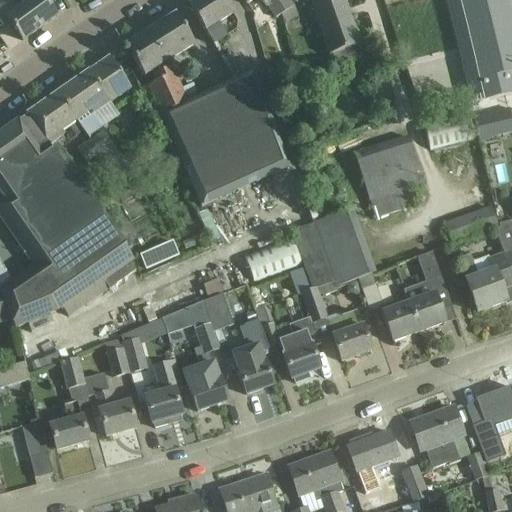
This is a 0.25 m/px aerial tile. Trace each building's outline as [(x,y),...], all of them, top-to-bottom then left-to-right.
[(45,0),(15,0),(20,6),(4,17),(22,42),(57,17),(45,1),(45,0)] [(233,14),(224,0),(199,0),(189,7),(199,24),(204,33),(205,32),(213,45),(226,37),(217,24),(233,14)] [(283,13),(275,0),(241,0),(245,6),(254,0),(258,0),(265,9),(267,8),(274,20),(272,21),(278,31),(285,26),(280,15),(283,13)] [(275,0),(283,13),(293,7),(288,0),(275,0)] [(310,0),(329,57),(334,70),(356,62),(352,49),(359,46),(344,1),(347,0),(310,0)] [(511,0),(452,0),(478,104),(511,95),(511,0)] [(202,207),(257,182),(249,163),(253,161),(220,88),(187,103),(171,68),(168,62),(194,46),(175,16),(125,47),(138,69),(145,64),(147,67),(150,74),(142,78),(202,207)] [(299,68),(294,54),(285,58),(290,71),(299,68)] [(103,133),(91,116),(130,89),(120,75),(109,58),(57,94),(76,122),(90,142),(103,133)] [(290,167),(253,73),(220,88),(253,161),(249,163),(257,182),(290,167)] [(76,122),(57,94),(26,116),(49,146),(64,136),(61,132),(76,122)] [(511,133),(511,121),(509,109),(473,118),(479,142),(511,133)] [(466,116),(423,127),(429,150),(472,138),(466,116)] [(18,122),(0,133),(0,194),(3,199),(0,201),(0,219),(33,267),(11,281),(0,289),(0,291),(2,297),(11,320),(15,328),(54,312),(62,306),(70,318),(135,272),(133,259),(126,249),(127,249),(56,148),(52,151),(49,146),(27,118),(19,123),(18,122)] [(99,154),(103,160),(119,183),(132,174),(112,146),(103,133),(90,142),(99,154)] [(408,139),(354,155),(369,201),(397,192),(401,204),(413,200),(410,188),(423,184),(408,139)] [(98,164),(103,160),(99,154),(90,142),(78,150),(87,163),(94,158),(98,164)] [(495,231),(496,232),(500,231),(499,226),(497,226),(490,208),(445,225),(452,246),(495,231)] [(511,225),(511,223),(499,226),(500,231),(496,232),(505,258),(511,278),(511,225)] [(312,292),(334,284),(335,284),(314,224),(291,232),(312,292)] [(146,268),(183,258),(179,241),(141,252),(146,268)] [(245,259),(253,281),(300,263),(291,241),(245,259)] [(472,264),(469,256),(458,260),(466,284),(470,295),(477,314),(478,313),(505,303),(506,303),(500,289),(511,284),(511,279),(508,269),(505,258),(490,264),(488,258),(472,264)] [(403,292),(408,305),(418,334),(443,325),(440,318),(453,313),(434,260),(418,265),(425,284),(403,292)] [(302,268),(289,273),(297,297),(310,292),(302,268)] [(383,307),(372,276),(358,281),(370,312),(383,307)] [(334,284),(312,292),(302,296),(312,324),(327,318),(319,295),(322,295),(322,297),(337,291),(334,284)] [(224,296),(203,303),(203,304),(211,325),(211,326),(214,333),(234,326),(224,296)] [(0,324),(11,320),(2,297),(0,297),(0,324)] [(203,304),(164,320),(168,336),(192,327),(200,349),(194,351),(200,369),(211,365),(208,355),(220,351),(214,333),(211,326),(210,326),(203,304)] [(418,334),(408,305),(382,315),(393,344),(394,344),(393,343),(418,334)] [(356,313),(327,323),(333,338),(335,344),(334,344),(341,363),(342,363),(342,362),(370,352),(370,353),(371,352),(362,328),(361,328),(356,313)] [(279,345),(284,358),(283,358),(284,362),(291,381),(293,380),(295,384),(308,379),(306,375),(318,370),(318,371),(319,370),(311,348),(320,345),(312,324),(311,320),(289,327),(294,340),(280,345),(279,345)] [(268,349),(258,322),(244,327),(252,349),(232,356),(246,396),(273,387),(269,377),(278,374),(268,349)] [(268,349),(279,345),(280,345),(273,326),(261,330),(268,349)] [(134,332),(120,338),(122,345),(121,345),(129,375),(148,371),(140,340),(139,340),(137,340),(134,332)] [(129,375),(121,345),(120,345),(119,341),(105,345),(107,355),(106,356),(112,380),(129,375)] [(66,392),(84,387),(77,359),(58,364),(66,392)] [(78,359),(77,359),(84,387),(87,398),(95,396),(100,414),(99,414),(106,438),(136,430),(129,406),(114,410),(104,375),(83,381),(78,359)] [(152,426),(154,425),(155,429),(169,425),(168,421),(182,417),(174,391),(181,389),(173,362),(152,368),(160,395),(144,400),(152,426)] [(0,371),(0,390),(29,382),(24,365),(0,371)] [(217,381),(211,365),(200,369),(184,375),(197,413),(227,403),(220,380),(217,381)] [(511,393),(510,388),(475,401),(483,424),(472,428),(485,465),(505,458),(494,428),(511,421),(511,393)] [(88,443),(77,404),(64,408),(68,423),(49,428),(56,452),(88,443)] [(463,437),(453,409),(410,425),(420,453),(424,451),(431,471),(448,465),(449,467),(460,463),(452,441),(463,437)] [(47,454),(39,426),(21,430),(29,459),(47,454)] [(397,459),(388,433),(347,448),(356,474),(357,473),(362,488),(376,483),(371,468),(397,459)] [(115,457),(110,441),(100,444),(106,465),(136,457),(134,452),(115,457)] [(7,448),(7,451),(7,454),(10,456),(13,457),(16,456),(18,454),(19,451),(18,448),(16,445),(13,445),(9,445),(7,448)] [(303,510),(307,509),(308,511),(317,511),(324,509),(325,511),(343,511),(337,496),(343,493),(339,483),(340,483),(329,455),(288,470),(303,510)] [(482,481),(489,478),(481,455),(466,460),(474,483),(481,480),(482,481)] [(429,499),(417,467),(400,474),(405,487),(398,490),(402,501),(410,499),(412,505),(429,499)] [(265,477),(220,492),(226,511),(280,511),(278,507),(275,508),(265,477)] [(489,478),(482,481),(488,511),(503,511),(499,491),(494,492),(490,478),(489,478)] [(200,511),(197,500),(195,500),(194,496),(176,500),(178,505),(155,511),(200,511)]
